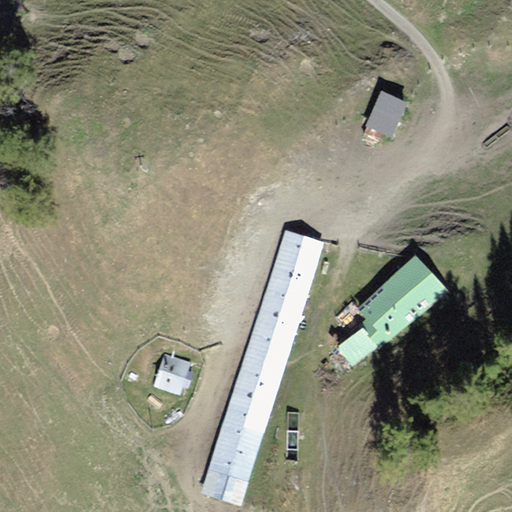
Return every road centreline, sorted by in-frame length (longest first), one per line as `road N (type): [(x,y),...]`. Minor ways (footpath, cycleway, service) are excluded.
road 1 (track): [(375,0),(419,32),(444,73),(445,119),(388,216)]
road 2 (track): [(388,216),(314,336),(312,389)]
